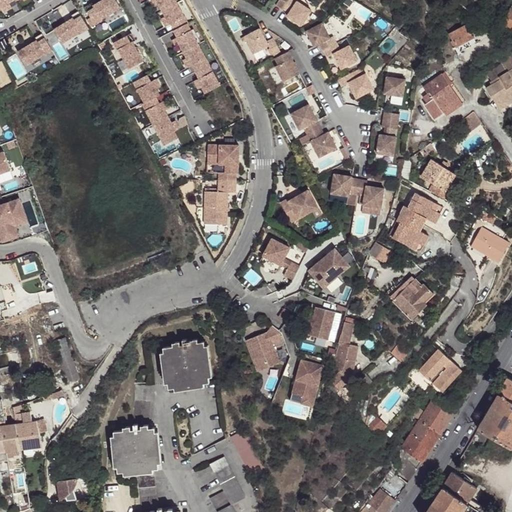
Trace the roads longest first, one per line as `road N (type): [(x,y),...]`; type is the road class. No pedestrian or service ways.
road 1 (residential): [(148,311),(216,278),(245,241),(262,198),(260,115),(200,0)]
road 2 (secondary): [(406,511),(511,340)]
